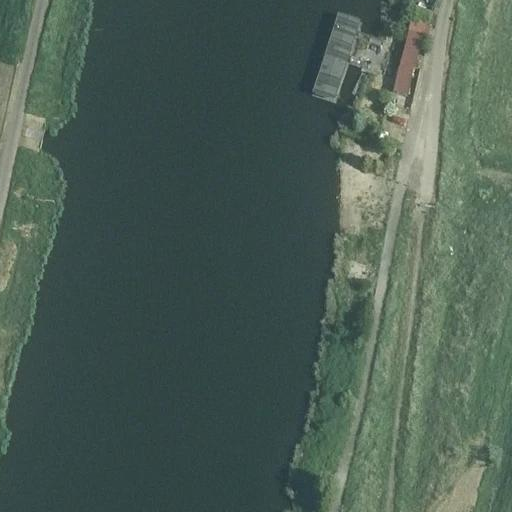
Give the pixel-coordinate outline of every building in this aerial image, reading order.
[(429,23),(432,15),(409,6),(406,15),(429,23)] [(361,23),(338,15),(311,96),(335,104),(347,66),(358,33),(361,23)] [(431,27),(411,22),(393,93),(407,97),(422,39),(427,41),(431,27)] [(378,134),(375,142),(395,149),(398,150),(401,141),(378,134)] [(305,142),(289,141),(285,200),(285,204),(301,205),(305,142)] [(396,153),(381,149),(379,158),(393,162),(396,153)] [(362,207),(337,207),(337,231),(361,231),(362,207)] [(311,252),(292,248),(277,318),(295,322),(311,252)]
